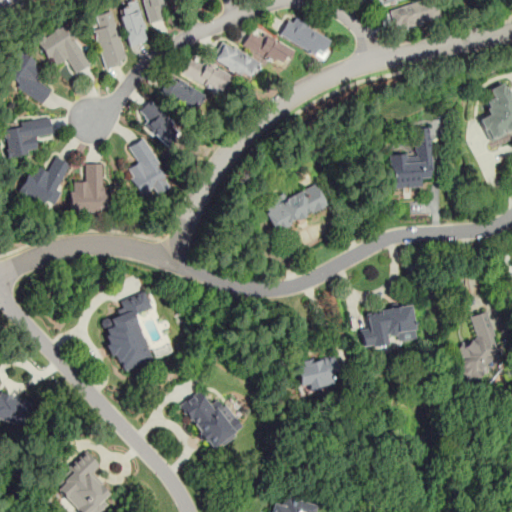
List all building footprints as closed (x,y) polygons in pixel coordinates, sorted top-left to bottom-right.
[(140,0),(148,24),(166,18),(160,0),(140,0)] [(392,0),(367,0),(370,8),(392,0)] [(395,32),(439,18),(433,0),(426,0),(388,12),(395,32)] [(129,47),(147,41),(133,1),(115,7),(129,47)] [(103,68),(125,62),(110,11),(89,17),(103,68)] [(288,18),(278,35),(319,58),(329,41),(288,18)] [(89,64),(62,22),(35,40),(52,66),(63,59),(73,74),(89,64)] [(241,46),(281,67),(289,51),(249,30),(241,46)] [(258,62),(219,45),(210,63),(249,80),(258,62)] [(0,78),(40,103),(49,88),(34,79),(43,64),(17,48),(0,76),(0,78)] [(181,74),(222,93),(230,76),(189,57),(181,74)] [(188,108),(196,92),(165,77),(157,92),(188,108)] [(487,140),(511,129),(511,95),(506,80),(488,88),(492,97),(482,101),(488,114),(478,118),(487,140)] [(138,108),(156,145),(173,137),(156,100),(138,108)] [(51,135),(48,118),(3,123),(7,156),(35,152),(33,138),(51,135)] [(413,154),(389,155),(390,189),(420,188),(420,178),(431,177),(429,127),(412,128),(413,154)] [(141,201),(169,187),(144,137),(126,146),(135,165),(126,170),(141,201)] [(17,192),(44,207),(68,165),(53,156),(44,173),(32,166),(17,192)] [(69,210),(103,210),(104,164),(83,164),(83,182),(69,182),(69,210)] [(326,207),(315,181),(261,204),(273,231),(326,207)] [(151,359),(134,313),(150,307),(144,291),(116,302),(120,313),(99,321),(118,372),(151,359)] [(388,344),(387,341),(414,337),(408,304),(364,311),(367,328),(358,330),(361,349),(388,344)] [(500,355),(485,310),(467,316),(475,339),(450,347),(462,384),(486,376),(481,361),(500,355)] [(294,361),(299,389),(336,383),(332,354),(294,361)] [(177,404),(209,451),(242,429),(219,396),(208,404),(199,390),(177,404)] [(0,419),(19,425),(22,424),(28,400),(0,392),(0,419)] [(95,511),(94,510),(111,495),(90,473),(98,465),(86,452),(51,484),(77,511),(95,511)] [(313,511),(315,504),(281,496),(279,505),(272,503),(269,511),(313,511)]
